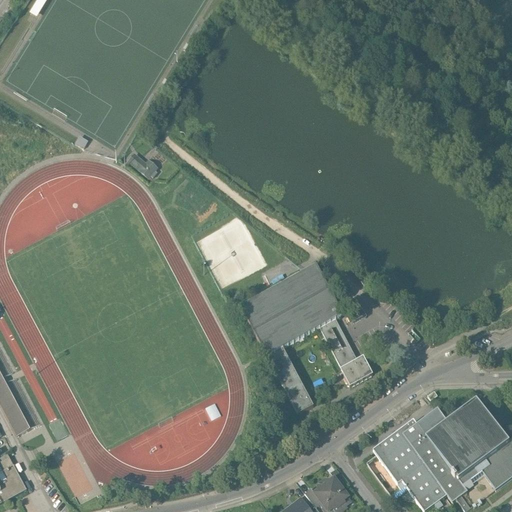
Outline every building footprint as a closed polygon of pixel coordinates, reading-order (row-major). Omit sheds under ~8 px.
[(148,164),(146,166),(142,163),(135,156),(129,163),(148,180),(150,178),(152,180),(157,175),(154,173),(156,171),(148,164)] [(247,246),(247,268),(260,268),(260,246),(247,246)] [(305,274),(240,310),(266,358),(267,357),(298,414),(313,405),(282,349),(320,329),(342,368),(340,369),(350,386),(372,374),(363,357),(357,360),(335,320),(342,317),(316,268),(305,274)] [(40,425),(0,349),(0,375),(29,431),(40,425)] [(29,431),(0,375),(0,406),(17,438),(29,431)] [(434,392),(427,396),(430,401),(437,396),(434,392)] [(373,453),(402,492),(406,489),(423,511),(426,511),(437,505),(447,498),(452,505),(456,503),(462,511),(468,511),(470,511),(461,499),(467,494),(463,489),(482,475),(495,492),(511,479),(511,443),(511,442),(508,445),(476,402),(446,424),(438,412),(417,427),(414,423),(373,453)] [(375,459),(368,464),(374,472),(381,467),(375,459)] [(0,484),(0,506),(26,492),(13,468),(2,474),(5,481),(0,484)] [(347,485),(336,471),(330,476),(333,480),(334,480),(336,483),(337,482),(342,489),(347,485)] [(333,480),(330,483),(323,482),(321,484),(342,511),(343,511),(348,509),(347,507),(352,503),(348,499),(350,497),(346,492),(345,492),(342,489),(337,482),(336,483),(334,480),(333,480)] [(318,486),(318,492),(314,495),(316,498),(315,499),(320,506),(323,509),(322,510),(323,511),(342,511),(321,484),(318,486)] [(314,495),(310,490),(304,495),(314,508),(315,509),(320,506),(315,499),(316,498),(314,495)] [(309,511),(300,500),(285,511),(309,511)]
